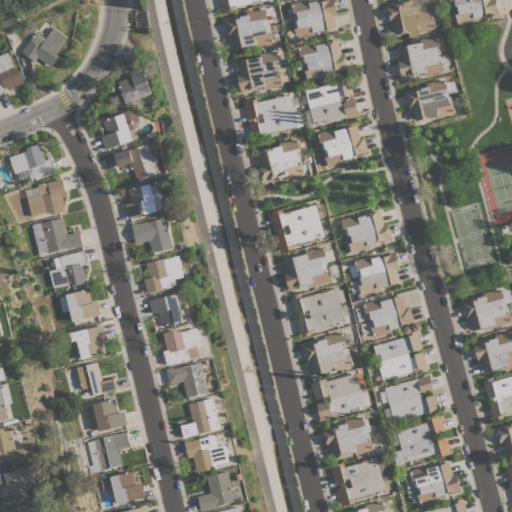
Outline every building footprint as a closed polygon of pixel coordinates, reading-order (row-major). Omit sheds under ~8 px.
[(269,0),(270,2),(267,3),(266,0),(261,0),(252,2),(253,5),(223,11),(220,0),(269,0)] [(336,27),(315,31),(315,35),(309,36),(309,35),(297,38),(294,21),(296,20),(292,2),(301,0),(310,0),(311,1),(317,0),(318,2),(319,2),(319,1),(326,0),(333,0),(337,15),(334,15),(336,27)] [(394,21),(391,21),(387,5),(403,2),(403,0),(435,0),(437,10),(433,11),(437,28),(424,30),(424,31),(418,32),(418,35),(409,37),(408,32),(397,34),(394,21)] [(495,0),(498,13),(491,15),(490,12),(482,14),(483,16),(478,17),(478,20),(470,22),(470,21),(458,24),(457,19),(450,21),(448,10),(455,8),(455,6),(453,6),(452,5),(448,5),(446,0),(495,0)] [(231,35),(227,36),(224,19),(248,15),(250,21),(266,18),(268,26),(271,25),(274,42),(262,45),(262,46),(255,47),(255,44),(234,48),(231,35)] [(57,53),(60,55),(52,66),(39,57),(36,61),(22,51),(23,49),(20,47),(24,43),(27,45),(37,31),(47,38),(55,27),(69,37),(57,53)] [(449,67),(442,68),(443,71),(431,73),(431,74),(425,75),(424,72),(417,73),(417,72),(409,73),(409,76),(401,78),(398,59),(401,58),(399,46),(420,42),(420,39),(426,37),(426,38),(438,36),(442,55),(447,54),(449,67)] [(296,50),(299,49),(298,46),(316,43),(316,44),(325,43),(325,41),(338,39),(341,53),(345,53),(348,69),(341,70),(341,69),(332,71),(332,73),(325,74),(325,77),(319,78),(307,80),(304,63),(302,63),(302,61),(295,62),(294,56),(297,56),(296,50)] [(261,56),(261,55),(277,51),(281,67),(284,66),(287,81),(282,82),(283,85),(270,88),(271,88),(264,90),(264,86),(257,87),(257,86),(247,88),(248,91),(241,92),(237,73),(241,72),(238,61),(261,56)] [(14,66),(15,65),(16,70),(19,69),(24,82),(8,89),(9,92),(8,93),(9,94),(0,97),(0,55),(8,52),(14,66)] [(127,102),(119,81),(132,76),(130,70),(143,65),(153,93),(127,102)] [(305,89),(315,87),(315,88),(320,87),(320,86),(336,82),(336,80),(349,77),(353,94),(345,96),(344,94),(339,95),(341,103),(345,102),(345,101),(350,99),(349,99),(355,97),(359,114),(347,117),(347,119),(323,125),(322,122),(313,124),(305,89)] [(412,108),(409,109),(404,92),(411,90),(412,92),(421,89),(421,88),(428,86),(427,83),(433,81),(433,82),(445,79),(446,82),(454,80),(456,91),(448,94),(449,96),(450,95),(452,103),(454,103),(456,113),(443,116),(443,117),(437,118),(436,115),(415,120),(412,108)] [(288,129),(289,132),(284,133),(283,130),(261,135),(262,137),(252,140),(248,123),(258,121),(258,123),(265,122),(264,117),(257,118),(257,117),(248,120),(244,101),(257,98),(257,101),(290,94),(291,98),(296,97),(299,106),(293,108),(297,127),(288,129)] [(106,149),(102,136),(108,134),(103,120),(129,111),(135,129),(131,131),(134,139),(106,149)] [(368,152),(361,154),(361,153),(352,155),(353,157),(346,159),(347,162),(341,164),(341,163),(329,166),(324,149),(322,150),(318,134),(357,124),(360,138),(364,137),(368,152)] [(259,165),(262,164),(258,151),(273,147),(273,148),(279,146),(279,143),(285,141),(285,142),(297,139),(300,148),(299,148),(301,155),(300,156),(305,173),(280,180),(279,176),(269,179),(269,180),(264,181),(259,165)] [(46,160),(50,158),(50,159),(51,159),(55,169),(53,170),(54,171),(31,179),(27,169),(15,173),(9,157),(23,152),(23,151),(27,150),(26,148),(40,143),(46,160)] [(159,173),(138,180),(132,163),(120,167),(115,153),(130,148),(130,149),(149,143),(159,173)] [(27,199),(41,195),(38,185),(58,179),(57,178),(61,177),(66,194),(61,195),(65,210),(51,214),(50,212),(46,213),(46,212),(32,216),(27,199)] [(130,217),(126,204),(133,202),(129,188),(152,183),(158,211),(130,217)] [(315,239),(316,241),(311,243),(310,240),(291,246),(292,249),(280,252),(275,234),(284,232),(283,229),(275,231),(269,213),(282,210),(283,213),(315,204),(324,236),(315,239)] [(341,218),(359,213),(360,215),(366,214),(365,212),(377,209),(378,210),(380,210),(384,223),(387,223),(391,238),(369,244),(370,248),(364,250),(364,249),(352,252),(348,235),(346,236),(341,218)] [(41,222),(63,217),(66,234),(79,231),(83,246),(78,247),(78,246),(48,253),(41,222)] [(170,226),(169,226),(174,248),(153,253),(150,240),(136,243),(132,223),(137,222),(137,224),(168,217),(170,226)] [(38,254),(46,251),(38,222),(30,224),(38,254)] [(319,284),(319,285),(312,286),(312,283),(305,285),(304,283),(296,286),(296,288),(289,290),(284,272),(288,271),(285,259),(305,253),(305,251),(311,249),(312,250),(323,247),(328,264),(326,264),(331,281),(319,284)] [(87,282),(73,285),(72,283),(53,288),(48,270),(56,268),(53,258),(83,250),(83,251),(84,251),(87,262),(86,263),(86,264),(82,265),(87,282)] [(354,261),(366,257),(372,255),(373,257),(380,255),(381,257),(388,255),(388,253),(395,251),(400,269),(397,270),(400,281),(379,287),(379,290),(361,295),(360,291),(353,293),(350,282),(358,280),(357,278),(354,279),(350,265),(355,263),(354,261)] [(144,278),(150,276),(147,263),(165,258),(165,259),(179,255),(185,276),(176,279),(177,284),(173,285),(173,286),(148,293),(144,278)] [(66,294),(88,288),(91,302),(97,301),(101,315),(73,322),(66,294)] [(345,322),(336,324),(336,326),(332,327),(331,326),(311,331),(312,334),(301,337),(296,319),(305,316),(306,319),(311,317),(309,310),(304,311),(304,313),(296,315),(291,297),(301,295),(302,297),(321,292),(322,293),(327,291),(327,290),(336,288),(345,322)] [(469,318),(466,319),(461,303),(477,298),(484,296),(483,293),(489,291),(489,292),(502,288),(503,292),(510,290),(511,297),(511,301),(505,303),(506,305),(508,305),(508,308),(511,306),(511,316),(511,317),(511,322),(501,325),(501,326),(485,330),(484,327),(473,330),(469,318)] [(185,321),(162,326),(159,312),(153,313),(149,300),(178,293),(185,321)] [(368,318),(362,320),(359,308),(364,307),(363,303),(380,298),(381,300),(402,294),(406,307),(409,306),(414,322),(407,324),(407,323),(398,325),(399,327),(391,329),(392,332),(386,334),(386,333),(374,336),(373,332),(363,335),(360,325),(369,322),(368,318)] [(106,338),(100,339),(104,354),(81,359),(80,355),(76,356),(70,332),(103,324),(106,338)] [(166,364),(163,352),(164,351),(167,350),(163,332),(177,329),(178,331),(183,330),(183,331),(197,328),(201,344),(188,348),(191,358),(166,364)] [(373,345),(409,335),(408,333),(417,330),(422,348),(413,350),(413,348),(407,350),(410,358),(415,356),(415,354),(423,352),(428,370),(418,372),(417,369),(397,375),(398,376),(392,378),(392,377),(382,379),(373,345)] [(481,361),(478,361),(474,347),(473,347),(472,343),(480,341),(481,343),(489,341),(488,340),(495,338),(494,335),(501,333),(501,334),(511,330),(511,368),(506,369),(505,367),(484,372),(481,361)] [(302,346),(318,342),(317,340),(324,338),(324,336),(342,331),(345,341),(344,341),(346,349),(349,348),(353,365),(341,368),(342,369),(335,370),(334,367),(313,373),(310,361),(306,362),(302,346)] [(76,367),(97,362),(102,381),(114,378),(117,389),(94,395),(91,386),(82,389),(76,367)] [(188,397),(184,381),(170,384),(166,369),(173,367),(173,368),(201,362),(206,379),(213,377),(216,386),(207,388),(208,392),(188,397)] [(311,382),(326,378),(326,381),(342,377),(342,375),(347,374),(347,375),(356,373),(361,392),(367,391),(371,404),(365,405),(365,406),(356,409),(357,410),(352,411),(352,410),(333,416),(321,419),(316,403),(326,401),(326,403),(331,402),(329,394),(324,395),(325,397),(316,400),(311,382)] [(385,387),(394,385),(399,384),(399,383),(417,378),(417,377),(430,374),(434,391),(424,394),(424,391),(421,392),(421,391),(419,392),(421,400),(426,398),(426,397),(435,395),(439,411),(425,415),(424,413),(408,417),(408,418),(403,420),(403,419),(394,421),(385,387)] [(511,412),(503,415),(503,417),(493,420),(488,402),(495,400),(494,399),(502,396),(501,392),(496,394),(496,396),(487,399),(483,381),(492,378),(493,381),(511,375),(511,412)] [(10,418),(0,420),(0,387),(2,387),(2,388),(9,386),(13,402),(6,404),(10,418)] [(221,428),(184,437),(181,425),(193,422),(189,403),(213,397),(221,428)] [(86,406),(92,405),(92,404),(114,398),(118,412),(124,411),(127,424),(99,431),(98,428),(92,429),(86,406)] [(393,452),(402,449),(396,430),(428,421),(427,418),(441,414),(445,432),(436,434),(436,432),(430,433),(432,442),(438,440),(438,438),(446,435),(451,453),(438,457),(437,453),(418,459),(419,461),(415,462),(414,460),(396,465),(393,452)] [(331,446),(328,447),(323,430),(345,423),(344,421),(363,416),(364,419),(367,418),(369,425),(375,425),(376,429),(369,431),(370,434),(375,433),(378,443),(373,445),(374,449),(362,453),(355,455),(354,451),(347,453),(348,455),(334,458),(331,446)] [(503,442),(500,443),(496,428),(511,424),(511,423),(511,422),(511,455),(507,457),(503,442)] [(0,428),(12,425),(13,431),(12,432),(14,437),(15,441),(22,439),(27,456),(17,459),(17,457),(0,461),(0,428)] [(86,441),(127,431),(130,446),(118,449),(122,465),(89,473),(87,465),(92,464),(86,441)] [(193,456),(189,457),(185,441),(189,440),(215,434),(218,446),(225,444),(229,461),(210,466),(211,469),(197,472),(193,456)] [(386,490),(376,493),(377,495),(372,496),(371,494),(354,499),(355,502),(341,505),(337,488),(346,485),(347,488),(353,487),(350,478),(344,480),(345,482),(336,485),(331,467),(344,463),(345,467),(377,458),(386,490)] [(453,473),(456,472),(461,491),(454,493),(453,490),(444,492),(445,494),(438,496),(438,499),(421,504),(416,486),(408,488),(404,474),(410,472),(409,470),(426,466),(427,468),(449,462),(453,473)] [(30,496),(6,502),(4,494),(0,495),(0,473),(23,468),(30,496)] [(110,476),(131,471),(135,484),(141,483),(145,496),(116,503),(110,476)] [(228,471),(233,491),(240,489),(242,500),(218,505),(218,506),(206,509),(206,510),(201,511),(198,496),(211,493),(207,476),(228,471)] [(422,511),(453,503),(453,501),(463,498),(466,511),(422,511)] [(0,511),(0,510),(8,508),(8,509),(42,500),(44,509),(41,509),(42,511),(0,511)] [(353,511),(357,511),(359,511),(359,510),(365,508),(365,505),(383,500),(384,504),(387,503),(389,507),(385,509),(385,511),(353,511)]
